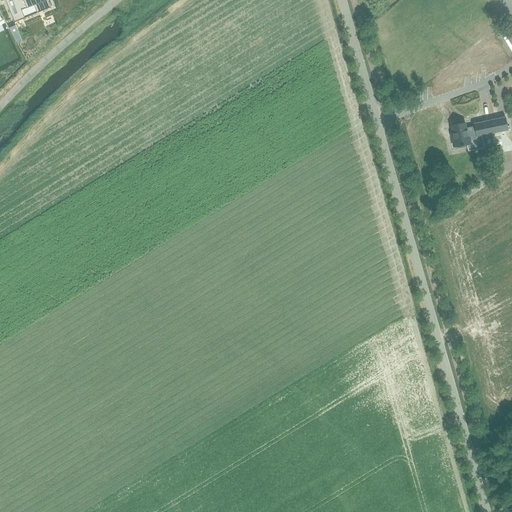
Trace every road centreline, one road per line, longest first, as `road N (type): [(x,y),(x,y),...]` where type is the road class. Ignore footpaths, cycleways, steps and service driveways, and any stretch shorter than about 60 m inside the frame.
road 1 (unclassified): [(487,511),(343,0)]
road 2 (unclassified): [(0,110),(121,0)]
